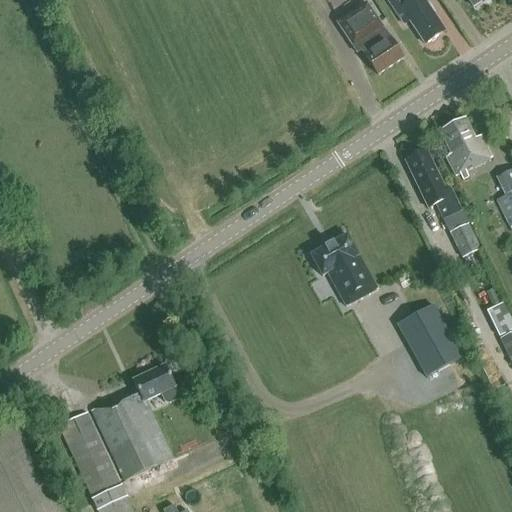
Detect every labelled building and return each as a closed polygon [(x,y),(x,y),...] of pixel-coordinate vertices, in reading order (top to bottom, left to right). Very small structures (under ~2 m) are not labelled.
[(431,5),(428,5),(425,0),(390,0),(405,24),(411,20),(426,44),(446,32),(435,15),(436,13),(431,5)] [(404,59),(387,34),(367,5),(337,25),(358,55),(362,52),(379,76),(404,59)] [(458,177),(493,159),(482,137),(476,140),(467,120),(441,133),(451,152),(447,155),(458,177)] [(425,152),(421,154),(419,152),(410,156),(410,160),(407,161),(417,180),(416,183),(429,210),(436,206),(444,221),(462,212),(451,189),(447,192),(433,165),(432,166),(425,152)] [(496,201),(511,232),(511,171),(497,179),(505,197),(496,201)] [(480,251),(468,225),(462,212),(444,221),(450,234),(457,249),(462,259),(480,251)] [(378,290),(348,235),(311,256),(323,277),(328,274),(347,307),(378,290)] [(511,332),(511,320),(504,305),(487,313),(499,338),(511,332)] [(433,308),(398,328),(426,379),(461,359),(433,308)] [(511,333),(500,339),(511,364),(511,333)] [(147,403),(161,396),(164,403),(169,405),(178,402),(179,396),(175,389),(176,389),(165,367),(133,382),(136,389),(91,413),(124,482),(173,459),(147,403)] [(97,511),(133,511),(88,414),(58,428),(97,511)]
